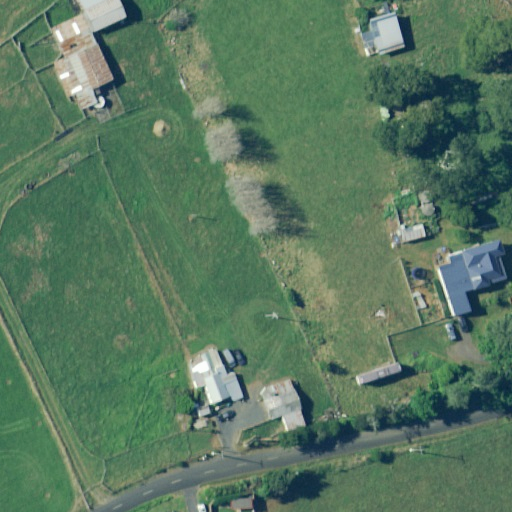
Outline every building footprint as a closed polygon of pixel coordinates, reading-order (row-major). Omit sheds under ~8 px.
[(76,0),(80,8),(91,32),(122,17),(113,0),(76,0)] [(89,32),(80,12),(78,13),(47,27),(61,57),(51,61),(67,97),(74,94),(80,108),(95,101),(90,90),(111,80),(89,32)] [(399,43),(389,12),(364,20),(375,52),(399,43)] [(403,241),(422,235),(419,224),(399,230),(403,241)] [(459,291),(502,278),(495,255),(500,254),(495,238),(446,253),(450,265),(435,270),(448,315),(464,311),(459,291)] [(409,270),(424,263),(420,253),(404,261),(409,270)] [(225,374),(215,348),(201,353),(203,360),(187,366),(195,387),(202,385),(208,403),(228,396),(230,401),(241,397),(231,371),(225,374)] [(297,409),(300,408),(296,394),(301,393),(296,377),(258,389),(268,419),(281,415),(284,424),(288,422),(290,430),(302,426),(297,409)]
